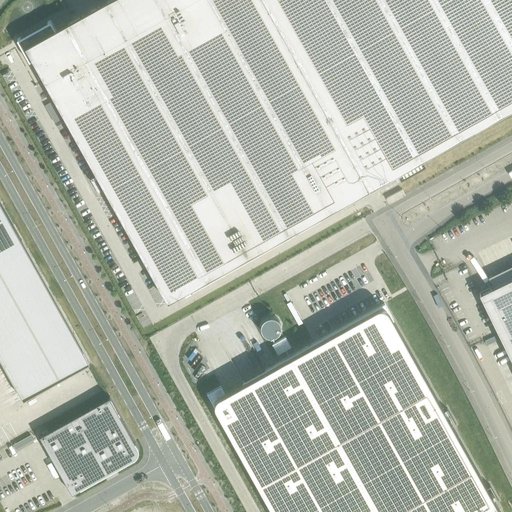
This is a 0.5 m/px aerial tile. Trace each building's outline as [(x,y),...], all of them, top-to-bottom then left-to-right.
[(20,37),(17,39),(29,61),(36,57),(47,77),(44,78),(50,90),(145,259),(149,266),(148,266),(167,300),(511,107),(511,0),(110,0),(79,17),(67,24),(59,29),(56,30),(51,20),(47,22),(48,24),(21,39),(20,37)] [(53,101),(45,105),(55,122),(63,118),(53,101)] [(0,357),(23,399),(39,390),(65,376),(90,362),(0,200),(0,357)] [(511,276),(479,293),(511,359),(511,276)] [(221,386),(207,393),(273,511),(501,511),(495,501),(384,303),(225,392),(222,388),(221,386)] [(286,336),(272,344),(278,354),(291,346),(286,336)] [(110,396),(40,435),(72,493),(104,475),(104,476),(116,469),(115,468),(133,459),(134,458),(135,457),(136,456),(137,456),(137,455),(137,454),(138,454),(138,453),(138,452),(138,451),(138,450),(138,449),(138,448),(138,447),(138,446),(137,446),(137,445),(110,396)] [(21,440),(13,444),(16,449),(24,445),(21,440)]
